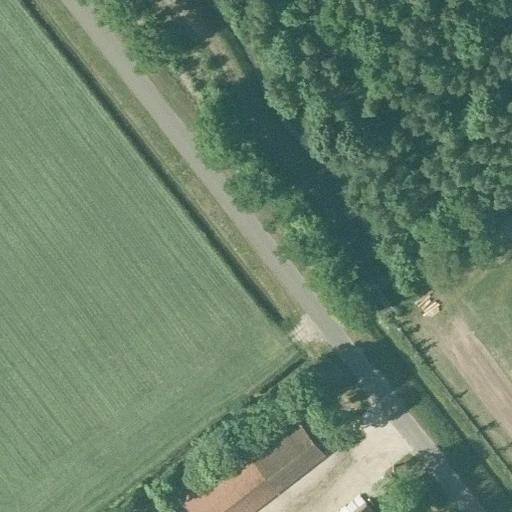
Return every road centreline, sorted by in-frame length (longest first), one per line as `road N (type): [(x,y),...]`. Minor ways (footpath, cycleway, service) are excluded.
road 1 (unclassified): [(472,511),(73,0)]
road 2 (track): [(170,0),(208,37),(253,122),(332,216),(369,284)]
road 3 (track): [(511,468),(397,323),(511,231)]
